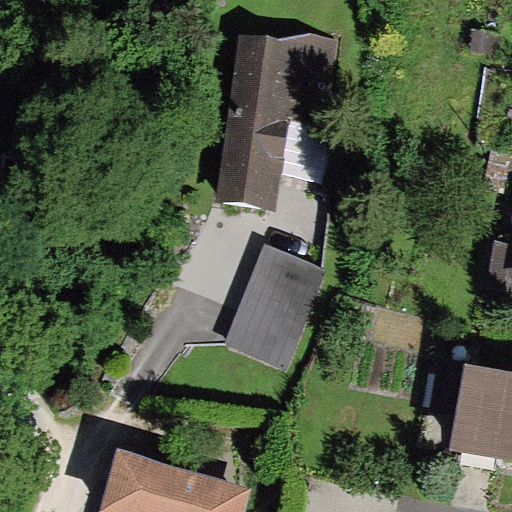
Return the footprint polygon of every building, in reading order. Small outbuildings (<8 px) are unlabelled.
[(337,59),(239,43),(212,218),(275,227),(290,130),(325,136),(337,59)] [(511,256),(497,254),(491,289),(511,293),(511,256)] [(326,281),(267,259),(229,361),(288,383),(326,281)] [(511,395),(440,384),(434,418),(465,423),(458,463),(511,472),(511,395)] [(253,511),(256,504),(131,467),(117,511),(253,511)]
